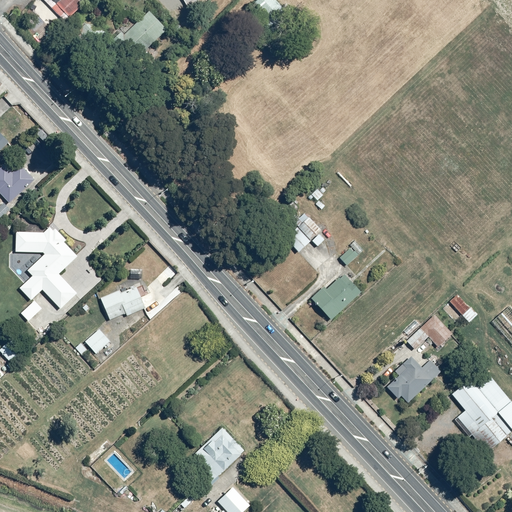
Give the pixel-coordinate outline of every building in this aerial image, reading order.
[(57,0),(74,13),(86,0),(57,0)] [(290,15),(276,0),(253,0),(254,0),(277,26),(290,15)] [(94,16),(78,31),(98,50),(107,42),(113,37),(140,59),(169,31),(151,11),(125,35),(124,33),(118,38),(94,16)] [(0,152),(11,142),(0,130),(0,152)] [(0,191),(11,203),(37,181),(23,165),(14,173),(7,165),(0,171),(0,191)] [(0,222),(12,211),(3,202),(0,204),(0,222)] [(290,241),(301,253),(314,242),(319,247),(327,241),(320,235),(324,232),(306,213),(291,224),(299,232),(290,241)] [(79,257),(50,226),(43,232),(16,232),(16,252),(44,253),(46,255),(28,271),(33,276),(20,288),(33,301),(44,290),(61,310),(78,293),(60,274),(79,257)] [(347,266),(359,256),(364,251),(354,240),(349,244),(352,247),(340,258),(347,266)] [(16,280),(5,269),(0,274),(0,285),(5,291),(16,280)] [(326,286),(312,298),(332,322),(364,293),(347,274),(329,289),(326,286)] [(121,291),(102,297),(112,321),(127,315),(128,317),(149,309),(139,287),(122,294),(121,291)] [(477,315),(457,294),(449,301),(469,322),(477,315)] [(511,308),(508,304),(491,320),(511,343),(511,308)] [(407,341),(416,349),(430,336),(440,346),(455,333),(437,314),(407,341)] [(110,341),(99,328),(85,341),(96,353),(110,341)] [(25,351),(14,337),(0,348),(11,362),(25,351)] [(87,349),(82,342),(75,347),(80,354),(87,349)] [(403,395),(411,401),(443,371),(433,359),(425,366),(414,356),(397,370),(401,375),(389,386),(400,397),(403,395)] [(465,411),(456,419),(484,456),(511,434),(511,398),(485,371),(452,394),(465,411)] [(248,450),(225,427),(197,454),(206,463),(201,468),(214,482),(248,450)] [(218,501),(224,508),(219,511),(242,511),(250,505),(233,486),(231,484),(222,493),(224,495),(218,501)]
